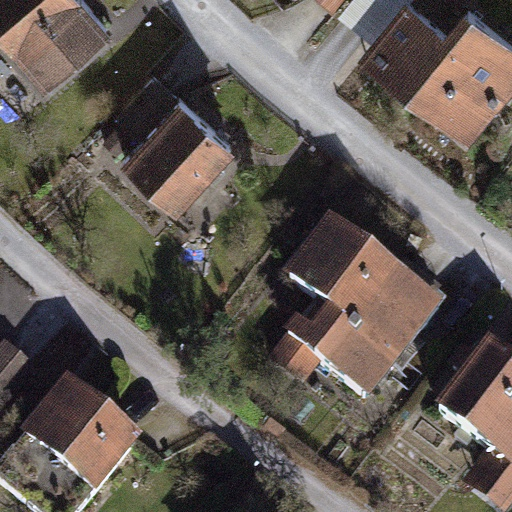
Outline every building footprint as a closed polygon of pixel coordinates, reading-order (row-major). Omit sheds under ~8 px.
[(0,0),(0,28),(2,31),(0,32),(0,47),(45,97),(114,42),(104,31),(113,22),(93,0),(0,0)] [(343,0),(320,0),(334,12),(343,0)] [(343,0),(334,12),(366,35),(394,0),(343,0)] [(394,0),(366,35),(353,51),(467,144),(511,86),(511,40),(463,0),(456,0),(439,22),(410,0),(394,0)] [(123,153),(176,91),(155,72),(108,124),(113,129),(103,140),(118,156),(123,153)] [(176,91),(123,153),(181,202),(238,139),(179,87),(176,91)] [(298,316),(285,334),(287,336),(270,361),(305,387),(321,363),(371,402),(443,305),(330,216),(286,274),(319,298),(303,319),(298,316)] [(0,411),(38,371),(4,341),(0,345),(0,411)] [(511,358),(489,341),(438,409),(490,448),(464,485),(499,511),(509,511),(511,509),(511,358)] [(69,378),(21,436),(25,440),(0,471),(0,481),(38,511),(81,511),(95,494),(99,497),(144,439),(69,378)]
